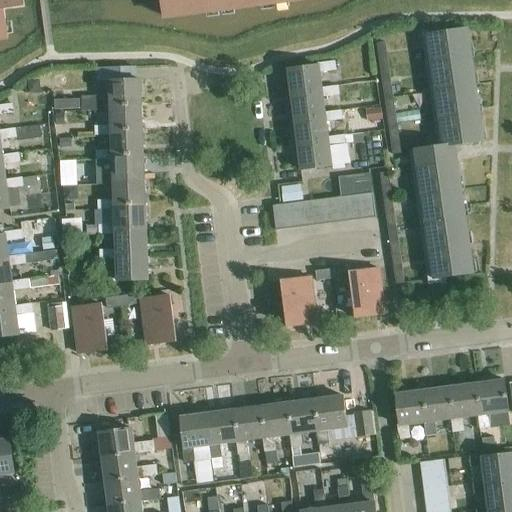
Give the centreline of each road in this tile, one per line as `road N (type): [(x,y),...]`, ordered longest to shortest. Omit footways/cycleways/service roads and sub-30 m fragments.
road 1 (residential): [(242,365),(223,207),(187,169),(179,61)]
road 2 (residential): [(50,393),(242,365)]
road 3 (residential): [(396,511),(375,347)]
road 4 (residential): [(375,347),(511,329)]
road 5 (residential): [(242,365),(375,347)]
road 6 (residential): [(76,511),(50,393)]
